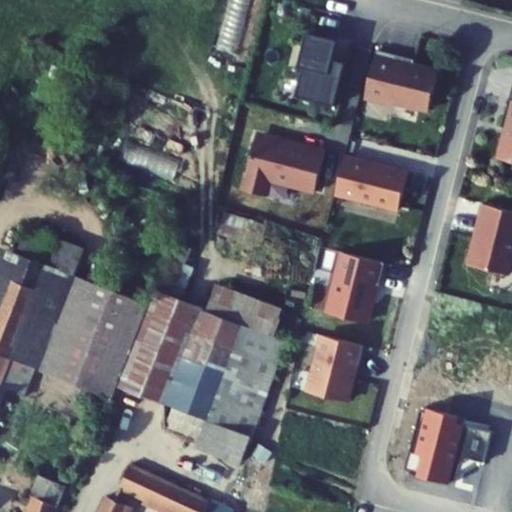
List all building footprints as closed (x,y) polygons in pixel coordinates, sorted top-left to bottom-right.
[(231,0),(226,34),(230,34),(228,49),(239,51),(246,0),(231,0)] [(336,42),(307,33),(297,63),(304,65),(295,95),(333,107),(346,66),(330,61),(336,42)] [(440,70),(379,54),(366,100),(389,107),(394,104),(428,113),(440,70)] [(511,92),(500,133),(504,133),(495,164),(511,169),(511,92)] [(302,152),(252,139),(239,190),(262,196),(266,182),(312,194),(323,151),(303,146),(302,152)] [(124,144),(119,165),(175,176),(179,155),(124,144)] [(406,175),(342,157),(332,194),(395,212),(406,175)] [(511,255),(511,224),(477,215),(471,237),(474,238),(464,276),(503,287),(511,255)] [(68,231),(29,216),(18,244),(0,236),(0,343),(17,351),(68,231)] [(86,238),(68,231),(17,351),(115,393),(122,377),(158,296),(76,265),(86,238)] [(391,260),(349,251),(337,310),(371,317),(379,281),(386,283),(391,260)] [(215,302),(164,282),(158,296),(122,377),(183,399),(175,421),(198,429),(195,437),(251,457),(296,336),(282,330),(292,305),(224,279),(215,302)] [(367,343),(325,335),(314,391),(350,398),(358,361),(363,362),(367,343)] [(0,392),(17,351),(0,343),(0,392)] [(215,485),(136,449),(124,474),(202,510),(201,511),(122,511),(131,489),(109,481),(96,511),(231,511),(243,491),(218,480),(215,485)] [(65,475),(46,469),(37,490),(56,497),(65,475)] [(49,511),(56,497),(37,490),(27,511),(49,511)]
